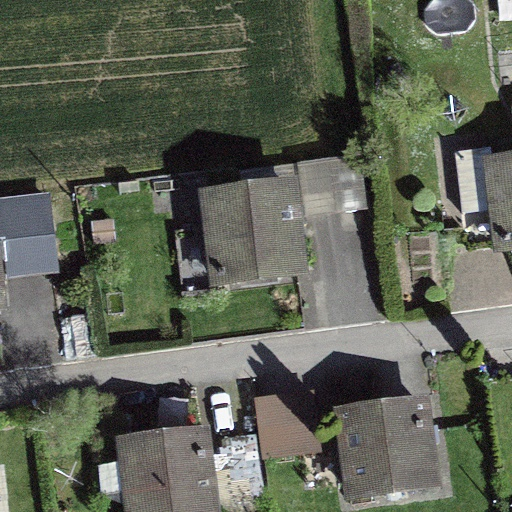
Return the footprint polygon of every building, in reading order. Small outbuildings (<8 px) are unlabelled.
[(487,143),(453,146),(464,244),(511,238),(511,162),(489,165),(487,143)] [(281,186),(202,195),(212,278),(291,269),(281,186)] [(2,222),(0,221),(0,299),(10,299),(2,222)] [(312,393),(259,399),(264,448),(317,442),(312,393)] [(418,400),(334,412),(347,499),(431,487),(418,400)] [(212,511),(201,431),(122,442),(132,511),(212,511)]
